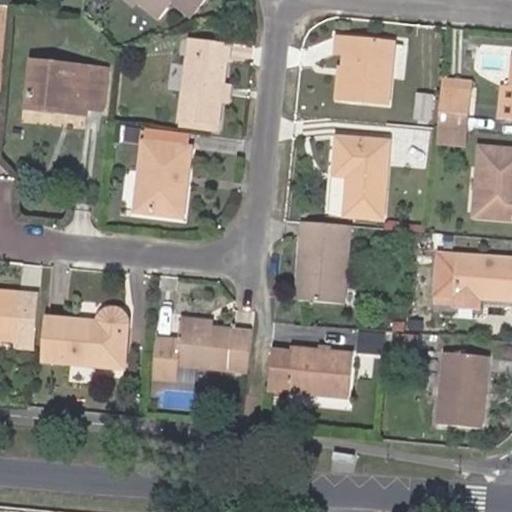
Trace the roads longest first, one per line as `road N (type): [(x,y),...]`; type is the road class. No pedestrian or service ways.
road 1 (tertiary): [(0,471),(511,503)]
road 2 (residential): [(286,0),(251,257),(0,238)]
